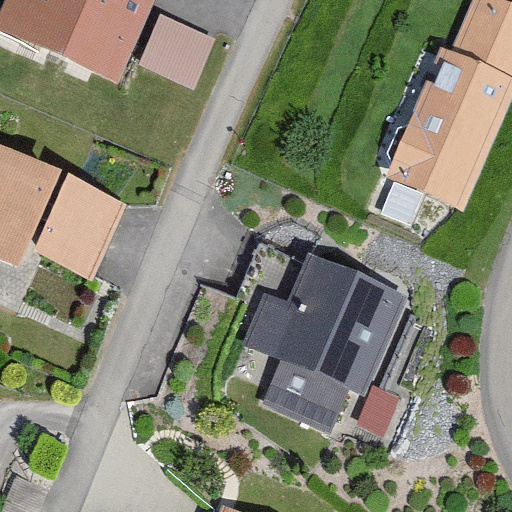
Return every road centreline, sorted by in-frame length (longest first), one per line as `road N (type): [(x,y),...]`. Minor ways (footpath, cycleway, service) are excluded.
road 1 (residential): [(285,0),(67,511)]
road 2 (residential): [(511,422),(500,337),(511,285)]
